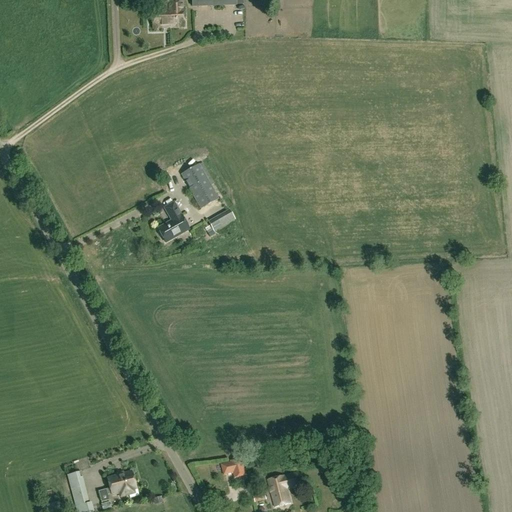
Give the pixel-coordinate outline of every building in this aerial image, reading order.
[(185,28),(184,7),(183,7),(182,0),(159,0),(160,4),(167,4),(167,24),(171,24),(171,29),(185,28)] [(167,4),(160,4),(160,6),(165,5),(165,8),(151,9),(152,30),(171,29),(171,24),(167,24),(167,4)] [(198,165),(181,175),(201,210),(218,200),(198,165)] [(181,217),(174,204),(165,209),(173,225),(168,228),(166,225),(158,230),(165,244),(189,230),(181,217)] [(208,223),(213,232),(235,219),(230,211),(208,223)] [(247,475),(243,459),(231,463),(235,478),(247,475)] [(80,477),(79,472),(67,476),(71,490),(75,505),(76,511),(94,511),(92,503),(90,503),(89,501),(83,477),(80,477)] [(131,472),(107,479),(112,495),(119,494),(120,497),(129,495),(128,491),(136,489),(131,472)] [(297,474),(268,481),(274,508),(290,504),(287,489),(300,486),(297,474)] [(266,500),(265,493),(253,496),(255,503),(266,500)]
